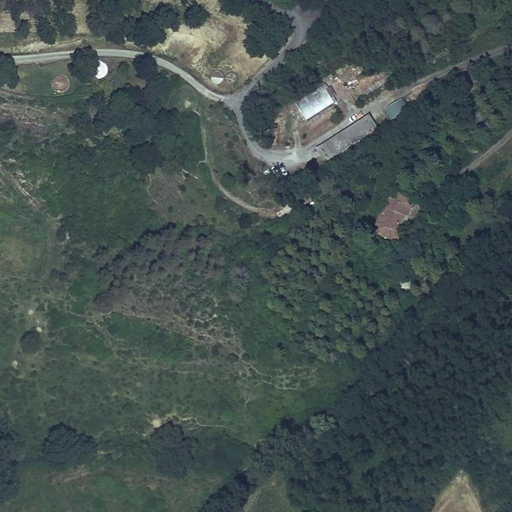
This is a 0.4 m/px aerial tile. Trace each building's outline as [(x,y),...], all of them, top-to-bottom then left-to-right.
[(295,104),(307,121),(337,100),(326,83),(295,104)] [(389,121),(408,110),(402,99),(382,110),(389,121)] [(324,176),(380,143),(372,128),(315,161),(324,176)] [(397,194),(388,190),(384,201),(389,202),(391,198),(395,200),(397,194)] [(403,235),(411,210),(406,208),(408,204),(404,202),(406,197),(397,194),(395,200),(391,198),(389,202),(384,201),(375,226),(380,228),(379,231),(383,233),(381,239),(390,242),(392,236),(396,237),(398,234),(403,235)] [(411,210),(415,200),(406,197),(404,202),(408,204),(406,208),(411,210)] [(375,226),(372,236),(381,239),(383,233),(379,231),(380,228),(375,226)] [(390,242),(399,245),(403,235),(398,234),(396,237),(392,236),(390,242)]
